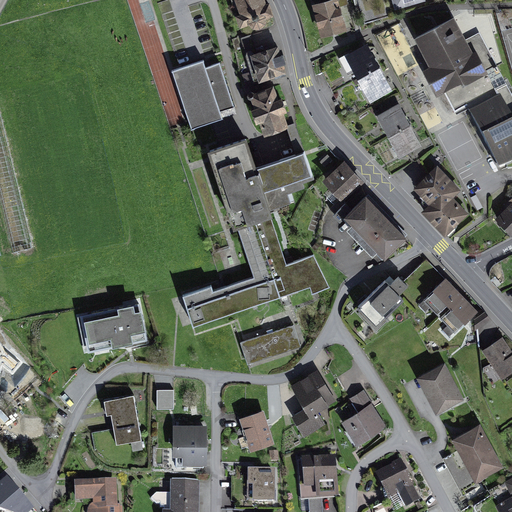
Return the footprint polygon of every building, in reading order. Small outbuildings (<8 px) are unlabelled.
[(235,18),(240,30),(249,27),(252,30),(260,31),(266,26),(266,21),(274,18),(269,4),(266,5),(264,0),(234,0),(240,16),(235,18)] [(321,40),(347,32),(341,8),(348,6),(346,0),(333,0),(334,1),(312,7),(321,40)] [(424,0),(391,0),(395,11),(425,2),(424,0)] [(499,173),(511,164),(511,118),(501,97),(496,100),(484,77),(488,75),(476,52),(473,54),(465,40),(453,20),(414,40),(429,69),(422,73),(436,99),(445,95),(454,111),(455,113),(466,107),(499,173)] [(475,36),(465,40),(473,54),(476,52),(488,75),(484,77),(496,100),(501,97),(511,118),(511,94),(480,34),(475,36)] [(287,76),(278,48),(250,57),(254,72),(243,76),(246,86),(258,82),(259,86),(287,76)] [(392,89),(368,48),(346,59),(369,102),(392,89)] [(172,73),(191,131),(222,121),(219,113),(234,108),(219,64),(206,69),(203,62),(172,73)] [(277,95),(273,82),(256,88),(252,87),(249,88),(247,91),(248,94),(251,95),(253,103),(251,104),(256,119),(259,118),(265,131),(285,124),(288,123),(284,109),(287,108),(281,93),(277,95)] [(422,148),(400,105),(377,117),(400,160),(422,148)] [(247,131),(208,143),(234,222),(236,221),(253,274),(213,286),(212,281),(183,291),(193,323),(310,285),(312,292),(329,287),(318,253),(286,263),(269,209),(294,201),(291,191),(305,186),(303,181),(314,178),(295,121),(288,123),(285,124),(294,150),(256,162),(247,131)] [(17,193),(5,147),(0,148),(0,187),(2,197),(17,193)] [(364,184),(344,162),(322,183),(341,204),(353,192),(354,194),(364,184)] [(445,239),(469,216),(454,200),(461,192),(437,167),(413,191),(428,208),(421,215),(445,239)] [(408,236),(369,195),(352,212),(345,204),(333,216),(342,225),(345,222),(385,263),(407,241),(405,239),(408,236)] [(511,238),(511,199),(508,202),(511,205),(495,221),(511,238)] [(386,313),(403,296),(400,292),(409,284),(399,272),(390,280),(385,275),(353,304),(376,326),(388,315),(386,313)] [(455,330),(477,309),(446,276),(423,298),(437,312),(447,301),(451,305),(440,315),(455,330)] [(148,335),(140,298),(76,312),(84,348),(148,335)] [(294,326),(240,344),(248,366),(301,348),(294,326)] [(511,350),(502,335),(482,348),(502,379),(511,372),(511,350)] [(2,364),(11,372),(19,362),(5,352),(0,342),(0,368),(2,364)] [(436,410),(463,397),(445,360),(416,374),(436,410)] [(319,409),(336,400),(317,367),(291,383),(305,405),(292,413),(304,434),(325,422),(319,409)] [(173,388),(157,388),(156,407),(173,407),(173,388)] [(357,443),(386,425),(364,388),(350,397),(357,408),(341,419),(357,443)] [(142,437),(134,392),(104,397),(107,411),(111,410),(117,442),(142,437)] [(439,415),(465,405),(463,400),(437,410),(439,415)] [(250,448),(274,440),(264,408),(239,415),(250,448)] [(504,465),(480,421),(452,435),(460,449),(443,458),(461,491),(476,484),(474,480),(504,465)] [(207,463),(207,423),(173,422),(173,453),(176,453),(176,466),(204,466),(204,462),(207,463)] [(278,450),(269,451),(270,461),(279,460),(278,450)] [(322,511),(321,498),(339,497),(336,454),(302,456),(302,460),(298,460),(301,500),(308,499),(309,511),(322,511)] [(406,507),(420,499),(413,484),(414,483),(401,458),(392,462),(392,464),(375,472),(388,498),(399,493),(406,507)] [(276,501),(276,468),(248,468),(248,484),(253,485),(253,501),(276,501)] [(29,511),(35,508),(6,473),(0,478),(0,509),(9,511),(29,511)] [(118,504),(116,478),(75,480),(76,500),(93,500),(93,503),(89,506),(88,511),(87,511),(123,511),(123,506),(120,506),(120,504),(118,504)] [(198,511),(200,482),(170,480),(170,493),(156,492),(151,498),(157,503),(160,503),(160,507),(164,507),(164,510),(163,510),(162,511),(198,511)] [(499,511),(495,504),(497,503),(492,494),(475,503),(474,506),(478,511),(499,511)] [(511,511),(511,495),(497,503),(495,504),(499,511),(511,511)]
